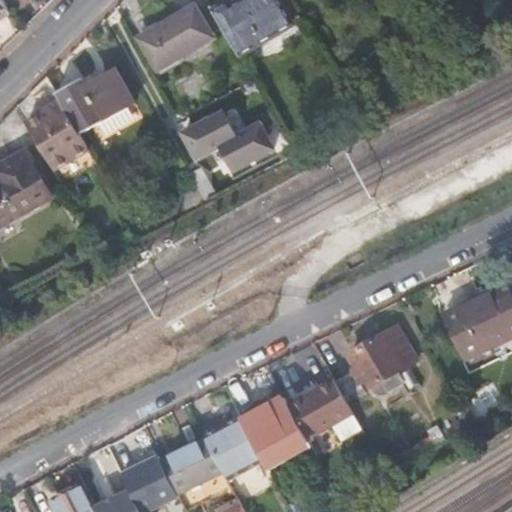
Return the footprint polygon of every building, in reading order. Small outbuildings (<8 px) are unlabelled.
[(4,0),(0,0),(0,13),(9,9),(4,0)] [(229,3),(213,13),(239,56),(293,25),(278,0),(244,0),(232,7),(229,3)] [(160,70),(213,39),(196,8),(142,38),(160,70)] [(435,26),(417,37),(427,53),(445,42),(435,26)] [(64,102),(81,133),(137,102),(117,67),(88,83),(84,77),(58,92),(64,102)] [(260,94),(254,83),(227,96),(233,108),(260,94)] [(41,108),(44,113),(59,104),(56,99),(41,108)] [(55,171),(91,149),(81,133),(64,102),(59,104),(44,113),(27,123),(55,171)] [(225,112),(185,132),(197,157),(222,145),(234,170),(275,150),(262,125),(238,137),(225,112)] [(9,179),(0,183),(0,226),(52,197),(26,151),(2,166),(9,179)] [(202,167),(191,173),(204,200),(216,195),(202,167)] [(511,297),(506,284),(446,313),(468,357),(511,336),(511,297)] [(399,326),(352,353),(360,367),(336,381),(349,402),(367,392),(361,382),(367,379),(372,387),(382,381),(389,392),(407,382),(400,371),(419,360),(399,326)] [(289,403),(299,422),(308,438),(355,413),(349,402),(336,381),(335,379),(289,403)] [(244,420),(266,460),(268,464),(310,441),(308,438),(299,422),(289,403),(286,397),(244,420)] [(226,471),(230,479),(266,460),(244,420),(242,416),(207,435),(209,439),(222,464),(226,471)] [(465,416),(385,464),(391,475),(448,441),(471,427),(465,416)] [(209,439),(164,462),(180,494),(226,471),(222,464),(209,439)] [(164,462),(161,455),(125,472),(133,489),(144,511),(147,511),(181,496),(180,494),(164,462)] [(97,511),(84,484),(56,499),(62,511),(97,511)] [(100,511),(144,511),(133,489),(97,506),(100,511)]
